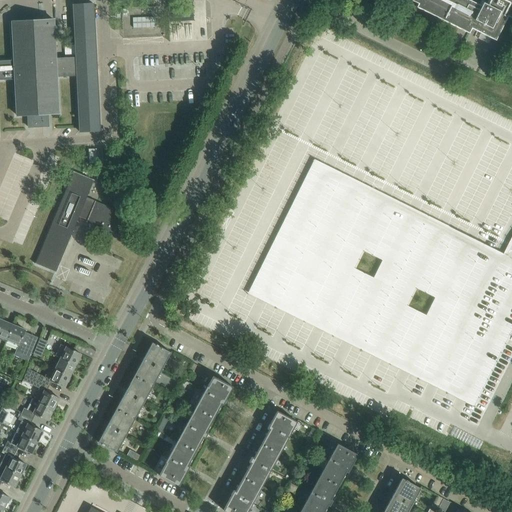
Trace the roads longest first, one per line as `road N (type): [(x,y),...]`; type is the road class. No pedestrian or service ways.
road 1 (tertiary): [(117,344),(292,0)]
road 2 (residential): [(205,511),(273,386)]
road 3 (residential): [(397,454),(273,386)]
road 4 (residential): [(189,511),(66,445)]
road 5 (residential): [(117,344),(0,295)]
road 6 (residential): [(273,386),(165,327)]
